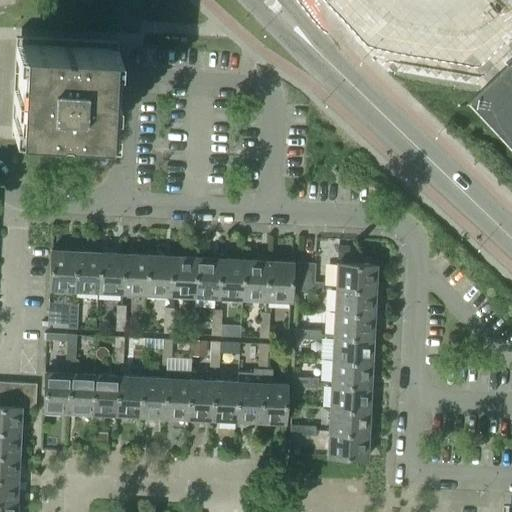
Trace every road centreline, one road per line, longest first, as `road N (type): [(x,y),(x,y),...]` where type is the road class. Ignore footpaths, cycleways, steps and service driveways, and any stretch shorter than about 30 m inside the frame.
road 1 (residential): [(406,402),(409,223),(17,202)]
road 2 (tertiary): [(511,240),(299,36)]
road 3 (residential): [(244,492),(76,485)]
road 4 (residential): [(0,355),(14,355),(17,202)]
